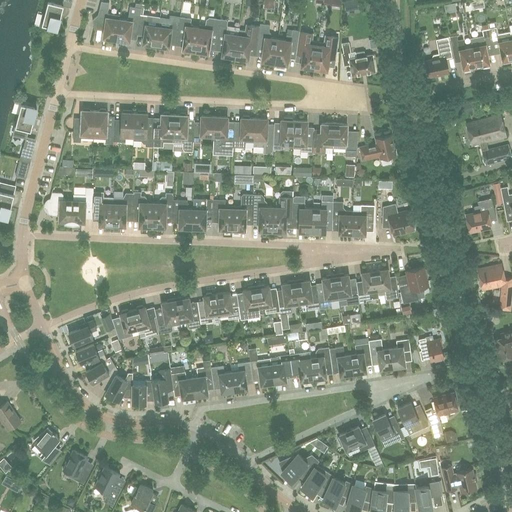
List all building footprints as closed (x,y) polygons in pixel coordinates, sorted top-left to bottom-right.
[(62,5),(48,1),(44,14),(46,14),(45,15),(46,15),(43,24),(48,26),(57,28),(60,16),(59,16),(62,5)] [(116,41),(119,18),(120,15),(107,13),(109,2),(101,1),(96,19),(106,20),(103,38),(108,38),(108,40),(116,41)] [(131,29),(138,30),(140,14),(141,8),(130,6),(129,12),(128,17),(126,19),(119,18),(116,41),(123,43),(124,41),(129,41),(131,29)] [(156,45),(158,26),(155,26),(152,23),(153,16),(140,14),(138,30),(137,34),(138,31),(144,32),(143,43),(146,44),(147,45),(149,46),(151,46),(153,45),(156,45)] [(195,51),(199,26),(190,25),(191,18),(180,17),(179,21),(177,36),(184,37),(182,49),(184,49),(184,51),(190,52),(191,50),(195,51)] [(217,40),(220,18),(209,17),(206,19),(205,25),(199,24),(199,26),(195,51),(200,52),(199,54),(206,55),(206,53),(208,53),(210,40),(211,39),(217,40)] [(239,29),(239,27),(227,25),(227,22),(227,19),(220,18),(217,40),(222,41),(223,42),(222,55),(223,55),(223,57),(230,58),(230,56),(235,57),(239,29)] [(177,36),(179,21),(171,20),(167,22),(167,24),(159,23),(158,26),(156,45),(158,46),(160,47),(162,48),(164,48),(165,47),(169,47),(170,35),(177,36),(176,40),(177,36)] [(274,63),(278,39),(270,38),(271,33),(269,31),(270,25),(260,23),(259,26),(256,46),(256,47),(261,47),(263,49),(261,61),(262,61),(263,63),(267,64),(269,62),(274,63)] [(256,46),(259,26),(246,24),(245,30),(239,29),(235,57),(239,57),(239,59),(246,60),(246,58),(248,59),(249,46),(251,45),(256,46)] [(511,58),(511,41),(511,39),(505,40),(503,32),(497,34),(496,27),(489,28),(491,41),(498,39),(503,63),(511,61),(511,59),(511,58)] [(489,66),(487,55),(485,42),(491,41),(489,28),(482,30),(483,35),(470,38),(472,47),(476,66),(480,65),(481,67),(489,66)] [(296,50),(299,31),(299,30),(292,29),(291,35),(286,34),(285,40),(278,39),(274,63),(280,63),(280,65),(285,66),(286,64),(287,64),(289,49),(296,50)] [(314,68),(318,41),(312,40),(313,33),(299,31),(296,50),(296,52),(301,52),(303,54),(301,66),(303,67),(303,69),(309,70),(309,68),(314,68)] [(338,42),(338,37),(324,35),(323,42),(318,41),(314,68),(318,69),(318,71),(324,72),(325,70),(327,70),(329,58),(330,57),(336,57),(338,42)] [(476,66),(472,47),(465,48),(463,39),(458,40),(457,35),(450,36),(455,62),(462,60),(464,71),(472,69),(472,67),(476,66)] [(349,57),(349,52),(351,52),(349,41),(341,42),(343,52),(342,53),(344,65),(350,64),(352,75),(375,71),(372,53),(365,55),(364,51),(356,52),(356,56),(349,57)] [(432,59),(424,61),(427,76),(448,72),(445,57),(452,55),(449,42),(442,43),(444,52),(431,55),(432,59)] [(18,114),(15,127),(29,130),(32,119),(33,119),(36,108),(27,105),(22,104),(20,114),(19,114),(18,114)] [(93,138),(94,110),(90,110),(89,108),(84,108),(83,110),(81,110),(81,128),(74,128),(73,141),(81,142),(81,138),(93,138)] [(99,110),(94,110),(93,138),(105,139),(105,143),(113,143),(113,141),(114,127),(114,126),(107,125),(107,111),(106,111),(105,109),(100,109),(99,110)] [(133,136),(134,112),(131,112),(131,110),(123,110),(123,112),(121,112),(121,127),(114,127),(113,141),(125,142),(125,136),(133,136)] [(153,146),(154,127),(148,127),(147,125),(147,113),(146,113),(146,111),(138,110),(137,112),(134,112),(133,136),(133,140),(141,140),(141,143),(145,143),(147,146),(153,146)] [(161,113),(161,122),(154,122),(154,127),(153,146),(163,147),(163,142),(173,142),(174,114),(170,114),(169,112),(164,112),(163,114),(161,113)] [(193,141),(194,129),(188,129),(187,127),(187,115),(186,115),(185,113),(180,112),(179,114),(174,114),(173,142),(182,143),(182,148),(184,151),(192,151),(193,141)] [(485,164),(511,158),(508,144),(488,149),(486,142),(506,136),(500,114),(466,123),(471,145),(480,143),(485,164)] [(213,135),(214,116),(201,115),(201,127),(194,127),(194,129),(193,141),(200,141),(200,135),(213,135)] [(253,138),(254,118),(249,118),(249,116),(243,115),(243,117),(241,117),(241,128),(239,129),(234,129),(233,133),(233,147),(245,147),(245,141),(253,142),(253,138)] [(227,117),(214,116),(213,135),(213,140),(221,140),(221,146),(233,147),(233,133),(227,132),(227,117)] [(293,144),(294,120),(292,120),(292,118),(284,117),(284,119),(281,119),(281,130),(279,131),(274,131),(274,132),(273,149),(281,149),(283,148),(283,143),(293,144)] [(273,149),(274,132),(267,131),(267,119),(258,118),(254,118),(253,138),(257,138),(266,139),(266,145),(270,145),(269,148),(273,149)] [(313,154),(313,136),(306,136),(307,121),(294,120),(293,144),(293,148),(300,148),(300,151),(308,151),(308,154),(313,154)] [(333,148),(334,122),(332,122),(329,122),(326,122),(324,123),(321,123),(321,129),(314,129),(313,136),(313,154),(313,153),(325,153),(325,147),(333,148)] [(347,124),(344,124),(342,123),(339,122),(337,122),(334,122),(333,148),(345,148),(345,155),(357,156),(357,139),(350,138),(350,137),(348,134),(347,134),(347,124)] [(391,135),(384,136),(376,138),(377,144),(374,145),(374,144),(359,147),(362,160),(380,156),(381,160),(384,159),(390,158),(390,156),(395,154),(391,135)] [(23,147),(19,159),(30,161),(33,149),(23,147)] [(259,161),(268,161),(268,153),(254,153),(254,165),(259,165),(259,161)] [(26,178),(30,161),(19,159),(15,175),(26,178)] [(348,173),(356,174),(357,164),(349,164),(348,173)] [(11,206),(9,205),(14,186),(0,183),(0,215),(8,218),(11,206)] [(511,192),(509,194),(507,186),(500,187),(506,220),(511,219),(511,192)] [(93,207),(93,191),(93,187),(85,187),(85,194),(73,194),(73,200),(72,224),(79,224),(79,222),(85,222),(85,207),(93,207)] [(292,217),(293,197),(292,197),(292,191),(283,190),(280,193),(280,196),(279,196),(278,203),(278,207),(273,207),(272,231),(277,231),(278,233),(283,233),(284,231),(285,231),(285,219),(287,217),(292,217)] [(112,225),(113,197),(103,196),(104,191),(93,191),(93,207),(92,210),(98,210),(99,212),(99,224),(100,225),(101,226),(106,226),(107,225),(112,225)] [(152,226),(153,203),(147,202),(147,199),(144,196),(141,196),(141,192),(133,191),(133,193),(132,212),(138,212),(139,214),(139,226),(141,226),(141,228),(147,228),(147,226),(152,226)] [(72,224),(73,200),(63,199),(63,194),(61,192),(51,192),(49,200),(48,200),(47,201),(47,202),(46,203),(46,204),(45,205),(45,206),(46,208),(46,209),(47,210),(48,211),(49,212),(51,212),(52,213),(51,215),(52,215),(59,215),(58,221),(64,221),(64,223),(72,224)] [(172,213),(173,199),(173,193),(166,192),(165,197),(162,197),(159,199),(159,203),(153,203),(152,226),(156,227),(156,229),(163,229),(163,227),(165,227),(165,215),(167,213),(172,213)] [(352,233),(353,210),(346,210),(343,207),(343,201),(333,201),(333,197),(336,198),(337,192),(333,192),(333,195),(332,219),(332,220),(338,220),(339,221),(339,233),(340,233),(342,235),(346,235),(348,233),(352,233)] [(132,212),(133,193),(125,193),(123,197),(113,197),(112,225),(117,225),(118,227),(123,227),(124,225),(125,225),(125,213),(127,211),(132,212)] [(252,214),(253,194),(243,194),(241,196),(241,206),(233,205),(232,231),(240,232),(240,230),(245,230),(245,214),(252,214)] [(272,231),(273,207),(267,207),(267,203),(264,200),(264,197),(261,194),(253,194),(252,214),(252,216),(258,216),(259,218),(259,230),(260,230),(261,232),(265,232),(266,230),(272,231)] [(332,219),(333,195),(322,194),(322,200),(321,200),(321,207),(319,208),(312,208),(312,234),(321,234),(321,232),(325,232),(326,219),(332,219)] [(312,234),(312,208),(304,208),(304,202),(305,196),(296,195),(293,197),(292,217),(299,218),(298,232),(303,232),(303,234),(312,234)] [(474,213),(466,214),(470,231),(490,227),(490,228),(491,228),(488,213),(495,211),(491,198),(477,201),(478,205),(474,206),(475,210),(473,210),(474,213)] [(192,230),(193,209),(187,209),(187,200),(173,199),(172,213),(179,213),(179,227),(183,227),(183,229),(192,230)] [(206,213),(212,213),(213,199),(201,199),(201,204),(199,204),(198,209),(193,209),(192,230),(200,230),(201,228),(205,228),(206,213)] [(232,231),(233,205),(225,205),(225,199),(213,199),(212,213),(219,213),(219,229),(223,229),(223,231),(232,231)] [(395,203),(384,206),(383,206),(382,222),(384,222),(390,222),(393,234),(414,229),(413,227),(415,227),(415,225),(414,221),(413,220),(412,220),(409,210),(398,213),(395,203)] [(360,210),(353,210),(352,233),(355,233),(357,236),(361,236),(363,234),(365,234),(365,223),(366,223),(368,222),(368,220),(374,221),(374,205),(360,204),(360,210)] [(501,264),(478,269),(480,279),(479,280),(478,281),(479,286),(480,287),(482,287),(482,289),(502,284),(500,300),(503,300),(502,309),(509,310),(511,283),(511,277),(504,276),(501,264)] [(406,284),(400,286),(404,302),(418,298),(416,289),(428,286),(426,278),(427,277),(428,276),(426,269),(425,269),(424,269),(423,267),(406,271),(408,277),(405,281),(406,284)] [(388,268),(375,270),(378,295),(384,294),(385,299),(399,297),(396,280),(391,281),(389,279),(388,268)] [(378,295),(375,270),(362,272),(363,283),(362,285),(357,286),(357,289),(359,303),(366,302),(366,300),(379,298),(378,295)] [(343,273),(335,274),(338,300),(346,299),(347,304),(359,303),(357,289),(350,290),(348,274),(344,275),(343,273)] [(338,300),(335,274),(326,275),(326,277),(322,278),(324,292),(317,293),(319,308),(331,307),(331,301),(338,300)] [(319,308),(317,293),(311,294),(309,280),(303,281),(303,279),(295,280),(298,303),(305,302),(307,303),(308,309),(319,308)] [(298,303),(295,280),(287,281),(288,283),(282,284),(284,298),(278,299),(279,311),(280,313),(291,312),(290,305),(292,303),(298,303)] [(263,285),(255,286),(258,307),(264,306),(265,313),(279,311),(278,299),(277,297),(272,298),(270,297),(269,286),(264,286),(263,285)] [(260,316),(258,307),(255,286),(247,287),(248,289),(243,290),(245,304),(238,305),(240,317),(240,319),(260,316)] [(220,317),(217,293),(212,294),(211,292),(206,293),(205,295),(203,295),(205,309),(198,310),(200,323),(212,321),(212,318),(220,317)] [(229,292),(217,293),(220,317),(227,316),(228,319),(240,317),(238,305),(231,306),(229,292)] [(200,323),(198,310),(193,311),(193,309),(191,308),(190,308),(189,297),(183,298),(182,297),(175,298),(179,321),(186,320),(187,321),(188,326),(190,328),(201,326),(200,323)] [(179,321),(175,298),(167,299),(167,301),(162,302),(164,316),(156,318),(160,333),(171,331),(172,329),(171,324),(172,322),(179,321)] [(412,303),(403,306),(406,315),(415,312),(412,303)] [(137,308),(132,310),(139,333),(144,331),(145,334),(149,336),(158,333),(154,316),(150,318),(147,316),(145,306),(143,307),(142,305),(136,306),(137,308)] [(139,333),(132,310),(128,311),(127,309),(121,311),(122,313),(120,313),(122,322),(120,325),(115,327),(115,328),(117,334),(118,339),(131,335),(130,331),(131,330),(137,328),(138,333),(139,333)] [(81,328),(68,333),(73,345),(93,337),(90,331),(96,329),(95,327),(97,326),(95,320),(93,321),(93,320),(80,325),(81,328)] [(117,334),(115,328),(106,331),(109,337),(117,334)] [(189,339),(191,332),(183,330),(181,337),(189,339)] [(499,356),(499,358),(503,357),(504,359),(510,358),(510,356),(511,355),(511,345),(511,344),(511,330),(501,333),(502,337),(495,339),(497,350),(496,350),(497,356),(499,356)] [(418,339),(421,351),(427,349),(428,351),(431,361),(443,357),(440,345),(442,344),(441,337),(433,339),(433,341),(427,342),(425,337),(418,339)] [(392,367),(390,348),(382,349),(381,338),(368,340),(369,342),(370,355),(378,354),(380,369),(392,367)] [(397,347),(390,348),(392,367),(405,365),(403,351),(410,350),(408,338),(396,340),(397,347)] [(274,340),(274,349),(284,349),(283,339),(274,340)] [(371,356),(370,355),(369,342),(354,344),(356,353),(350,354),(353,375),(362,374),(361,372),(366,371),(364,357),(371,356)] [(92,358),(95,366),(102,361),(106,358),(102,349),(96,351),(93,343),(76,351),(78,355),(76,357),(78,361),(80,362),(81,363),(92,358)] [(331,362),(329,348),(329,346),(318,348),(315,351),(316,357),(310,357),(313,379),(317,378),(319,380),(323,379),(324,377),(326,377),(325,366),(326,364),(331,363),(331,362)] [(353,375),(350,354),(344,355),(343,346),(329,348),(331,362),(338,361),(340,375),(344,374),(344,376),(353,375)] [(290,356),(292,369),(293,376),(299,375),(300,381),(302,380),(304,382),(308,381),(309,379),(313,379),(310,357),(309,353),(290,356)] [(293,376),(292,369),(290,356),(289,356),(290,357),(270,359),(274,384),(275,384),(278,384),(280,383),(283,382),(285,381),(286,381),(286,377),(293,376)] [(274,384),(270,359),(250,362),(250,363),(252,373),(259,372),(260,384),(262,385),(265,385),(268,385),(270,385),(272,385),(274,384)] [(207,380),(212,379),(209,360),(203,361),(203,366),(196,368),(197,377),(196,378),(192,379),(195,398),(203,397),(203,395),(207,394),(206,383),(207,382),(207,380)] [(234,390),(231,373),(224,374),(223,365),(211,367),(210,360),(209,360),(212,379),(212,380),(219,379),(221,392),(223,392),(224,393),(229,392),(229,391),(234,390)] [(105,367),(102,361),(95,366),(86,371),(88,375),(87,378),(90,381),(92,381),(92,382),(103,376),(104,379),(111,382),(115,374),(117,370),(115,366),(113,367),(111,364),(105,367)] [(252,374),(252,373),(250,363),(238,365),(239,372),(231,373),(234,390),(239,389),(240,390),(244,390),(245,388),(247,388),(245,375),(252,374)] [(195,398),(192,379),(186,380),(185,371),(183,371),(182,365),(170,367),(170,369),(173,388),(174,395),(181,394),(182,398),(186,397),(186,399),(195,398)] [(173,388),(170,369),(159,370),(160,378),(152,380),(154,391),(155,402),(159,401),(161,403),(166,402),(167,400),(168,400),(167,389),(173,388)] [(132,388),(132,380),(132,373),(128,373),(124,379),(115,374),(111,382),(105,393),(111,396),(111,398),(115,400),(117,399),(118,400),(125,387),(132,388)] [(147,391),(154,391),(152,380),(150,380),(132,380),(132,388),(132,403),(145,403),(146,393),(147,391)] [(453,393),(433,398),(436,410),(427,414),(432,426),(440,422),(438,414),(458,409),(453,393)] [(0,405),(0,417),(8,430),(21,421),(7,401),(0,405)] [(410,402),(397,408),(405,426),(410,424),(414,432),(428,425),(427,421),(419,404),(413,407),(410,402)] [(385,414),(384,414),(373,419),(381,438),(387,435),(388,438),(393,439),(403,435),(397,422),(392,425),(389,424),(385,414)] [(358,426),(339,435),(340,436),(337,438),(341,446),(344,445),(346,450),(358,445),(361,451),(374,445),(369,434),(363,437),(358,426)] [(61,450),(54,444),(59,437),(55,433),(55,432),(53,430),(52,431),(47,427),(44,431),(33,440),(35,442),(34,443),(43,450),(39,455),(49,464),(61,450)] [(87,457),(73,450),(70,458),(68,457),(65,463),(67,463),(63,470),(71,474),(70,475),(71,477),(83,483),(89,471),(83,468),(82,467),(87,457)] [(301,487),(315,466),(318,461),(311,455),(303,459),(297,454),(293,459),(291,457),(280,462),(282,467),(284,469),(281,471),(289,478),(290,476),(293,478),(299,472),(306,478),(301,487)] [(451,465),(442,467),(447,490),(456,488),(455,485),(459,484),(461,491),(476,488),(474,480),(476,479),(475,473),(473,473),(471,468),(453,473),(451,465)] [(119,473),(105,466),(101,473),(100,472),(97,478),(99,479),(95,486),(102,490),(100,493),(106,495),(103,501),(113,505),(121,489),(114,486),(114,483),(119,473)] [(323,499),(333,476),(326,471),(325,473),(324,473),(315,467),(315,466),(301,487),(309,492),(310,490),(313,491),(318,484),(327,489),(323,499)] [(346,507),(353,483),(346,480),(345,482),(344,482),(333,477),(334,476),(333,476),(323,499),(332,503),(333,500),(336,502),(339,493),(349,497),(346,507)] [(415,486),(416,489),(420,511),(429,509),(429,507),(432,506),(430,497),(439,495),(436,481),(428,483),(428,485),(427,485),(428,485),(416,487),(416,486),(415,486)] [(370,511),(374,487),(366,485),(365,487),(364,487),(364,488),(353,484),(353,483),(346,507),(355,510),(356,507),(359,508),(362,499),(372,502),(370,511)] [(420,511),(416,489),(407,490),(407,483),(394,484),(394,488),(395,511),(404,511),(405,511),(408,510),(407,501),(418,501),(420,511)] [(153,490),(140,484),(138,488),(135,486),(131,494),(134,496),(131,503),(133,504),(135,508),(142,511),(141,511),(151,511),(155,504),(150,502),(152,498),(151,494),(153,490)] [(395,511),(394,488),(386,487),(386,490),(385,490),(374,489),(374,487),(370,511),(379,511),(380,511),(383,511),(384,502),(395,503),(394,511),(395,511)]
